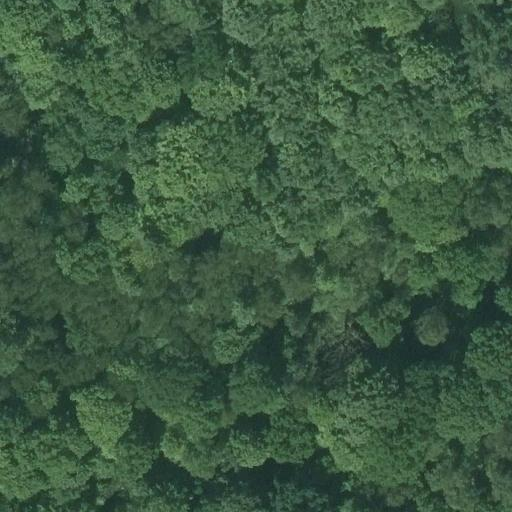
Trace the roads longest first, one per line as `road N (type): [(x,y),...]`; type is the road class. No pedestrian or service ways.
road 1 (track): [(0,400),(77,376),(116,331),(258,0)]
road 2 (unknown): [(0,385),(32,382),(79,358),(107,319),(242,0)]
